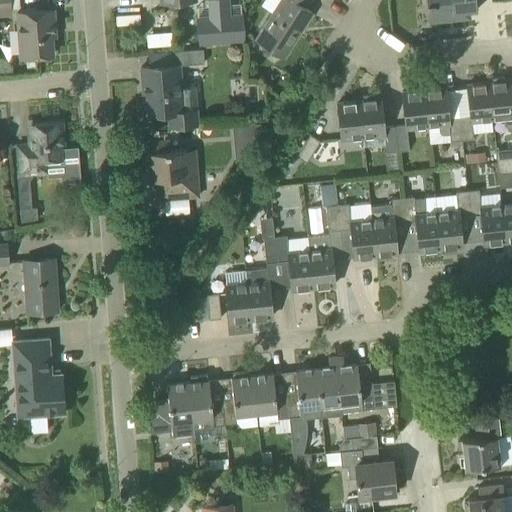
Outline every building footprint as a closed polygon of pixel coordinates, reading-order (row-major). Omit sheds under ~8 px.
[(11,0),(0,0),(0,15),(12,15),(11,0)] [(279,0),(261,29),(255,39),(283,57),(313,12),(305,7),(308,0),(279,0)] [(469,18),(469,10),(477,10),(475,0),(425,0),(427,6),(428,22),(435,21),(469,18)] [(50,26),(54,26),(53,10),(17,12),(21,57),(53,54),(50,26)] [(209,17),(197,18),(199,44),(245,40),(242,14),(230,15),(209,17)] [(175,51),(176,64),(141,66),(143,93),(147,92),(149,114),(168,112),(169,128),(189,126),(199,125),(196,85),(181,87),(179,64),(204,62),(203,48),(175,51)] [(488,78),(488,82),(492,118),(503,117),(504,124),(509,128),(511,128),(511,101),(510,80),(505,80),(505,78),(503,76),(488,78)] [(471,121),(492,118),(488,82),(467,84),(470,114),(459,115),(462,140),(473,139),(471,121)] [(445,87),(422,89),(426,125),(438,124),(439,131),(443,134),(449,133),(450,141),(462,140),(459,115),(448,116),(445,87)] [(405,124),(395,125),(398,150),(409,149),(406,127),(426,125),(422,89),(402,91),(405,124)] [(358,95),(359,100),(363,136),(384,134),(386,152),(398,150),(395,125),(383,127),(380,98),(375,98),(375,93),(358,95)] [(341,138),(363,136),(359,100),(337,102),(341,138)] [(17,145),(20,174),(47,171),(46,158),(60,157),(60,162),(64,162),(65,174),(61,174),(62,183),(81,181),(78,146),(60,147),(60,143),(63,143),(62,121),(31,124),(32,134),(29,134),(29,144),(17,145)] [(310,134),(304,144),(297,155),(307,161),(320,140),(310,134)] [(171,150),(171,139),(147,141),(150,179),(156,179),(157,199),(199,196),(197,166),(195,148),(171,150)] [(511,159),(511,148),(496,150),(497,161),(511,159)] [(498,173),(511,171),(511,159),(497,161),(498,173)] [(467,189),(470,215),(481,214),(484,243),(505,241),(502,205),(480,207),(479,188),(467,189)] [(458,216),(470,215),(467,189),(455,190),(457,209),(436,212),(440,252),(457,250),(457,246),(462,245),(458,216)] [(434,196),(414,198),(413,195),(402,196),(405,222),(416,221),(419,250),(424,250),(424,254),(440,252),(436,212),(434,196)] [(394,223),(405,222),(402,196),(390,197),(390,204),(370,206),(372,218),(376,255),(376,259),(392,257),(392,253),(397,252),(394,223)] [(339,229),(337,203),(336,199),(326,200),(329,230),(339,229)] [(348,202),(337,203),(339,229),(351,227),(354,257),(376,255),(372,218),(350,221),(348,202)] [(511,203),(502,205),(505,241),(511,240),(511,203)] [(37,218),(37,207),(20,207),(21,221),(37,218)] [(292,289),(314,287),(309,250),(288,253),(286,235),(275,236),(277,261),(288,260),(292,289)] [(309,250),(314,287),(334,284),(329,235),(308,238),(309,250)] [(266,262),(277,261),(275,236),(263,237),(266,262)] [(54,258),(34,259),(24,260),(27,312),(57,310),(54,258)] [(251,318),(247,282),(246,282),(244,269),(225,272),(226,284),(225,285),(229,321),(251,318)] [(268,279),(247,282),(251,318),(272,316),(268,279)] [(209,319),(221,318),(219,292),(206,294),(209,319)] [(65,412),(62,373),(51,373),(48,337),(12,341),(18,415),(65,412)] [(341,414),(341,411),(335,355),(328,356),(329,366),(316,368),(321,415),(321,416),(341,414)] [(341,411),(361,409),(374,408),(371,383),(359,384),(357,363),(344,365),(342,355),(335,355),(341,411)] [(321,415),(316,368),(295,370),(297,391),(286,392),(289,417),(293,463),(305,462),(304,453),(302,453),(306,441),(307,429),(306,416),(321,415)] [(256,411),(252,375),(247,375),(247,371),(233,373),(233,377),(231,377),(233,398),(222,399),(225,424),(236,423),(235,414),(256,411)] [(276,409),(277,419),(289,417),(286,392),(275,393),(273,372),(252,375),(256,411),(276,409)] [(209,379),(207,379),(207,375),(190,376),(191,381),(188,381),(193,430),(214,428),(213,425),(225,424),(222,399),(211,400),(209,379)] [(193,434),(193,430),(188,381),(167,384),(169,404),(148,407),(149,432),(172,430),(172,436),(193,434)] [(473,414),(469,414),(469,415),(473,415),(476,437),(461,439),(464,468),(500,464),(497,436),(502,435),(500,411),(473,413),(473,414)] [(359,437),(350,438),(343,439),(339,445),(339,450),(351,449),(377,447),(376,435),(359,437)] [(379,461),(377,447),(351,449),(339,450),(325,451),(327,464),(341,463),(341,466),(346,465),(348,478),(356,477),(358,495),(395,491),(392,459),(379,461)] [(505,511),(503,484),(497,484),(477,486),(478,496),(468,498),(468,500),(464,501),(465,511),(505,511)]
